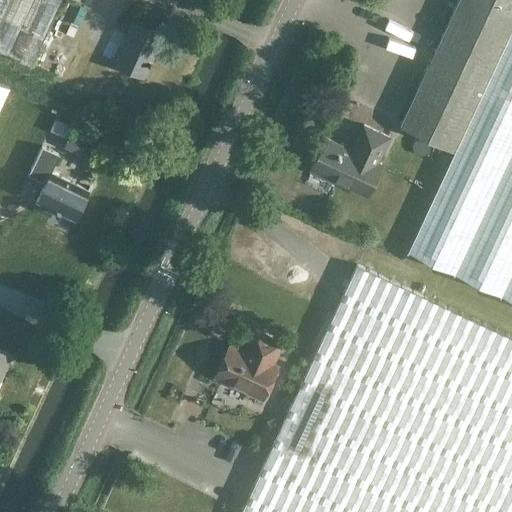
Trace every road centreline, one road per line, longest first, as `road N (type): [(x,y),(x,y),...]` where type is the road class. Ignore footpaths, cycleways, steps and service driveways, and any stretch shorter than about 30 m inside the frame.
road 1 (tertiary): [(59,511),(294,0)]
road 2 (unknown): [(0,296),(132,354)]
